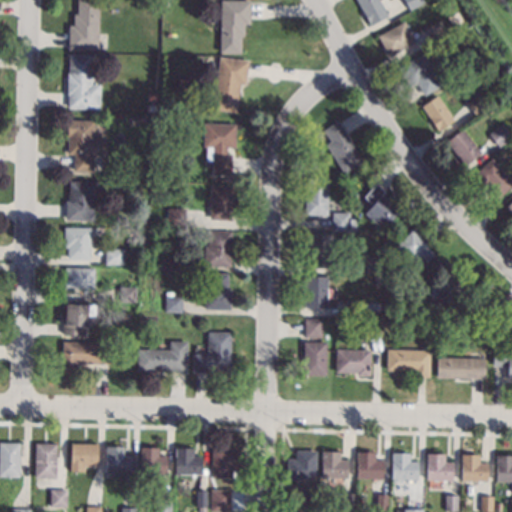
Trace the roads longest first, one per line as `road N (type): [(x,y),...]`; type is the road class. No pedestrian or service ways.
road 1 (residential): [(511,412),(0,403)]
road 2 (residential): [(266,511),(273,159),(295,110),(349,66)]
road 3 (residential): [(36,0),(22,404)]
road 4 (residential): [(511,269),(401,154),(314,0)]
